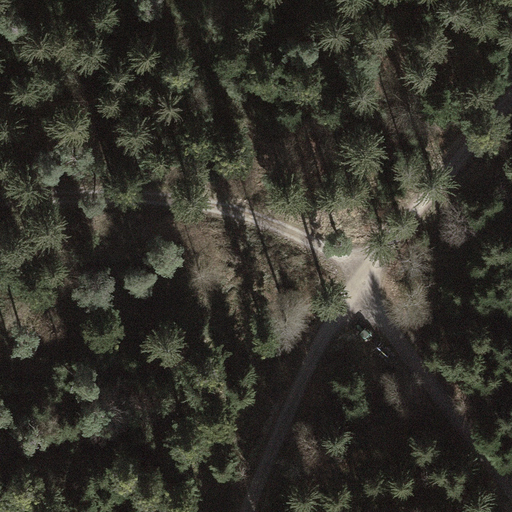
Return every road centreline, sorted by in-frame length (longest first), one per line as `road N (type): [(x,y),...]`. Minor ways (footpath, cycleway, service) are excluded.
road 1 (track): [(358,282),(294,232),(220,208),(80,194),(0,197)]
road 2 (track): [(511,497),(358,282)]
road 3 (track): [(358,282),(322,341),(247,511)]
road 4 (track): [(511,101),(358,282)]
